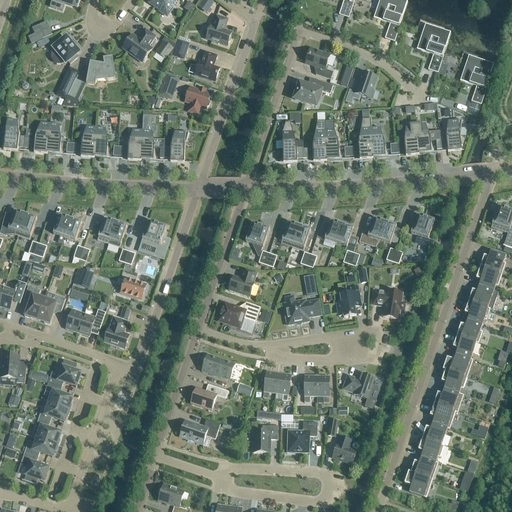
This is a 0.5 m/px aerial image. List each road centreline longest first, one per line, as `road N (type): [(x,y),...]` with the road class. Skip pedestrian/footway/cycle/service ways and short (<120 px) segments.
road 1 (residential): [(493,175),(382,511)]
road 2 (residential): [(241,190),(297,30),(361,52),(418,96)]
road 3 (residential): [(194,190),(255,18),(228,0)]
road 4 (residential): [(194,190),(137,368),(115,373)]
road 5 (residential): [(450,178),(241,190)]
road 6 (residential): [(194,190),(0,175)]
road 7 (unclassified): [(196,326),(266,345),(381,341)]
road 8 (unclassified): [(153,453),(326,487)]
road 9 (residential): [(115,373),(69,511)]
road 10 (residential): [(196,326),(241,190)]
road 11 (residential): [(153,453),(196,326)]
road 12 (unclassified): [(115,373),(0,338)]
